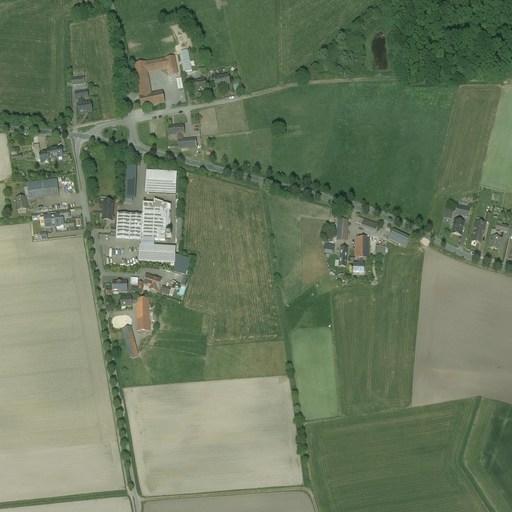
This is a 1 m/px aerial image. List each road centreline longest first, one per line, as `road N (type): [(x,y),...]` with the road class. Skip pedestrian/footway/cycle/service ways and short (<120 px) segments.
road 1 (residential): [(131,147),(354,206),(511,270)]
road 2 (residential): [(138,511),(77,135)]
road 3 (track): [(511,76),(295,81),(244,98)]
road 4 (track): [(136,500),(304,487),(317,511)]
road 5 (unclassified): [(110,0),(130,121)]
